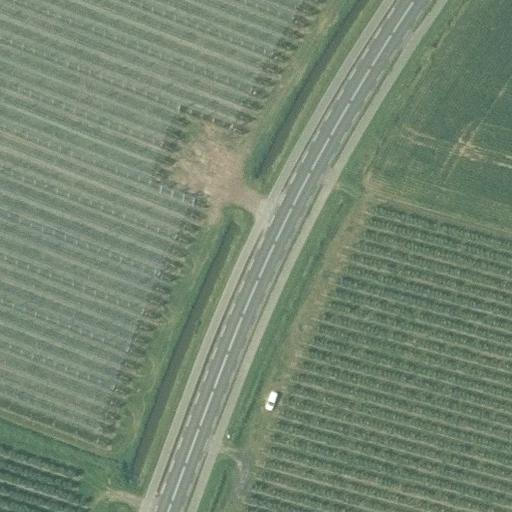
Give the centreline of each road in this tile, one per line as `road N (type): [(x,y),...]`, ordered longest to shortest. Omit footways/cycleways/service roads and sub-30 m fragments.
road 1 (primary): [(165,511),(283,224),(373,60),(416,0)]
road 2 (track): [(283,224),(0,105)]
